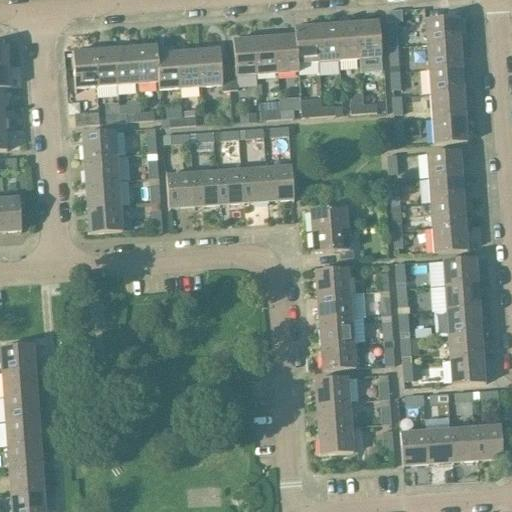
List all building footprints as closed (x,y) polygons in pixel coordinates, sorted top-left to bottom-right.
[(427,48),(459,46),(457,20),(425,23),(427,48)] [(379,24),(356,25),(359,61),(381,59),(379,24)] [(385,25),(386,44),(396,43),(395,24),(385,25)] [(336,27),(338,63),(359,61),(356,25),(336,27)] [(316,28),(318,64),(338,63),(336,27),(316,28)] [(294,30),(295,38),(297,66),(318,64),(316,28),(294,30)] [(298,74),(297,66),(295,38),(275,39),(277,75),(298,74)] [(253,41),(256,77),(277,75),(275,39),(253,41)] [(236,78),(256,77),(253,41),(233,42),(236,78),(228,78),(229,93),(237,93),(236,78)] [(428,73),(461,70),(459,46),(427,48),(428,73)] [(158,84),(156,56),(155,47),(134,49),(137,86),(158,84)] [(114,50),(117,87),(137,86),(134,49),(114,50)] [(387,50),(389,69),(398,68),(397,49),(387,50)] [(93,52),(96,89),(117,87),(114,50),(93,52)] [(74,90),(96,89),(93,52),(72,54),(74,90)] [(222,94),(229,93),(228,78),(222,79),(220,52),(198,53),(201,89),(221,88),(222,94)] [(177,55),(180,91),(201,89),(198,53),(177,55)] [(156,56),(158,84),(159,92),(180,91),(177,55),(156,56)] [(9,91),(8,70),(0,70),(0,91),(2,91),(9,91)] [(430,97),(463,95),(461,70),(428,73),(430,97)] [(389,75),(390,94),(400,93),(399,74),(389,75)] [(432,122),(465,120),(463,95),(430,97),(432,122)] [(391,99),(392,118),(402,117),(400,99),(391,99)] [(301,121),(322,119),(322,110),(321,111),(320,102),(300,103),(301,121)] [(265,106),(266,123),(281,122),(280,114),(279,114),(278,105),(265,106)] [(363,107),(363,116),(376,116),(376,106),(363,107)] [(349,117),(363,116),(363,107),(349,108),(349,117)] [(322,110),(322,119),(335,118),(334,110),(322,110)] [(280,114),(281,122),(293,121),(292,113),(280,114)] [(139,115),(140,124),(153,123),(153,114),(139,115)] [(239,116),(239,125),(255,124),(255,114),(239,116)] [(126,125),(140,124),(139,115),(126,116),(126,125)] [(74,118),(75,129),(98,127),(97,116),(74,118)] [(105,118),(106,127),(119,126),(119,117),(105,118)] [(195,119),(182,120),(183,129),(195,129),(195,119)] [(183,129),(182,120),(168,121),(169,130),(183,129)] [(466,145),(465,120),(432,122),(434,147),(466,145)] [(393,124),(394,143),(403,142),(402,124),(393,124)] [(288,130),(268,131),(269,140),(289,139),(288,130)] [(262,131),(244,132),(244,142),(263,141),(262,131)] [(237,133),(219,134),(220,144),(238,142),(237,133)] [(83,162),(115,159),(114,134),(81,136),(83,162)] [(212,135),(194,136),(195,146),(213,145),(212,135)] [(187,137),(170,138),(170,147),(188,146),(187,137)] [(145,139),(146,157),(155,157),(154,138),(145,139)] [(429,181),(462,179),(460,154),(427,156),(429,181)] [(386,159),(387,178),(397,177),(395,158),(386,159)] [(117,184),(115,159),(83,162),(84,186),(117,184)] [(0,162),(0,171),(16,170),(15,161),(0,162)] [(147,164),(148,182),(158,181),(156,163),(147,164)] [(289,170),(264,172),(267,204),(292,203),(289,170)] [(239,173),(242,206),(267,204),(264,172),(239,173)] [(215,175),(217,208),(242,206),(239,173),(215,175)] [(190,177),(192,210),(217,208),(215,175),(190,177)] [(192,210),(190,177),(164,179),(167,212),(192,210)] [(464,203),(462,179),(429,181),(431,206),(464,203)] [(388,184),(389,202),(398,202),(397,183),(388,184)] [(119,209),(117,184),(84,186),(86,211),(119,209)] [(148,188),(150,207),(159,207),(158,188),(148,188)] [(18,200),(0,201),(0,235),(20,234),(18,200)] [(311,235),(346,232),(344,211),(349,211),(348,202),(335,203),(336,211),(309,214),(311,235)] [(466,228),(464,203),(431,206),(432,230),(466,228)] [(389,208),(390,227),(400,227),(399,208),(389,208)] [(121,234),(119,209),(86,211),(88,237),(121,234)] [(150,213),(152,232),(161,232),(160,213),(150,213)] [(467,253),(466,228),(432,230),(434,255),(467,253)] [(348,252),(346,232),(311,235),(313,256),(339,253),(340,262),(353,261),(352,252),(348,252)] [(391,233),(392,252),(402,251),(401,232),(391,233)] [(444,289),(477,286),(475,261),(442,264),(444,289)] [(403,266),(394,267),(395,286),(405,285),(403,266)] [(316,299),(349,296),(347,271),(315,273),(316,299)] [(378,276),(379,295),(388,294),(387,276),(378,276)] [(479,311),(477,286),(444,289),(445,314),(479,311)] [(405,292),(395,292),(396,310),(406,310),(405,292)] [(351,321),(349,296),(316,299),(318,324),(351,321)] [(379,301),(380,320),(390,319),(389,301),(379,301)] [(481,336),(479,311),(445,314),(447,338),(481,336)] [(407,316),(397,317),(398,335),(408,335),(407,316)] [(352,346),(351,321),(318,324),(320,348),(352,346)] [(381,326),(382,344),(392,344),(391,325),(381,326)] [(483,361),(481,336),(447,338),(449,363),(483,361)] [(409,341),(399,342),(400,360),(410,359),(410,358),(409,341)] [(418,341),(409,341),(410,358),(419,357),(418,341)] [(354,371),(352,346),(320,348),(322,374),(354,371)] [(0,366),(1,376),(34,374),(32,348),(0,350),(0,366)] [(383,351),(384,370),(394,369),(392,350),(383,351)] [(484,386),(483,361),(449,363),(451,389),(484,386)] [(410,366),(401,366),(402,385),(412,384),(410,366)] [(3,401),(36,398),(34,374),(1,376),(3,401)] [(316,408),(349,405),(347,380),(314,383),(316,408)] [(378,385),(379,404),(389,403),(388,385),(378,385)] [(496,393),(478,395),(479,404),(497,403),(496,393)] [(471,395),(453,396),(454,406),(472,405),(471,395)] [(447,397),(428,398),(429,408),(447,406),(447,397)] [(5,426),(38,423),(36,398),(3,401),(5,426)] [(422,399),(404,400),(405,409),(423,408),(422,399)] [(351,430),(349,405),(316,408),(318,432),(351,430)] [(380,410),(381,428),(391,428),(389,409),(380,410)] [(6,450),(40,448),(38,423),(5,426),(6,450)] [(474,431),(477,463),(502,461),(500,429),(474,431)] [(353,455),(351,430),(318,432),(320,457),(353,455)] [(474,431),(450,433),(452,465),(477,463),(474,431)] [(450,433),(425,434),(427,466),(452,465),(450,433)] [(381,435),(383,454),(392,453),(391,434),(381,435)] [(402,468),(427,466),(425,434),(400,436),(402,468)] [(8,475),(42,473),(40,448),(6,450),(8,475)] [(10,500),(44,497),(42,473),(8,475),(10,500)] [(44,511),(44,497),(10,500),(11,511),(44,511)]
